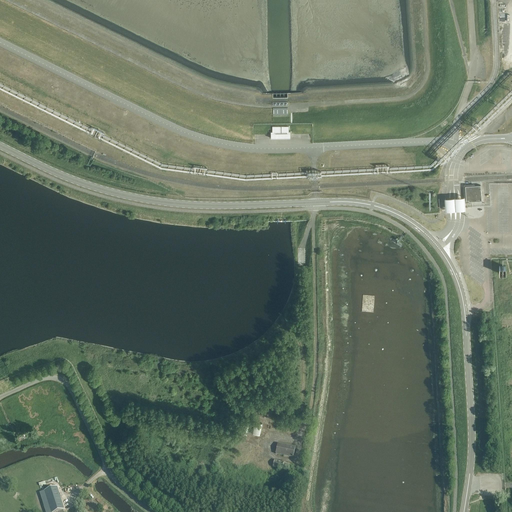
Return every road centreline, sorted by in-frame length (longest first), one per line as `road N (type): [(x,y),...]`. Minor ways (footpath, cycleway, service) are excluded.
road 1 (unclassified): [(437,246),(455,221),(458,153),(451,145),(213,143),(0,42)]
road 2 (tertiary): [(437,246),(396,214),(358,202),(178,204),(95,187),(0,146)]
road 3 (tertiary): [(463,511),(471,443),(466,336),(459,285),(437,246)]
road 4 (unclassified): [(0,398),(44,379),(66,385),(111,475),(151,511)]
road 5 (unknown): [(461,110),(483,92),(492,71),(495,0)]
